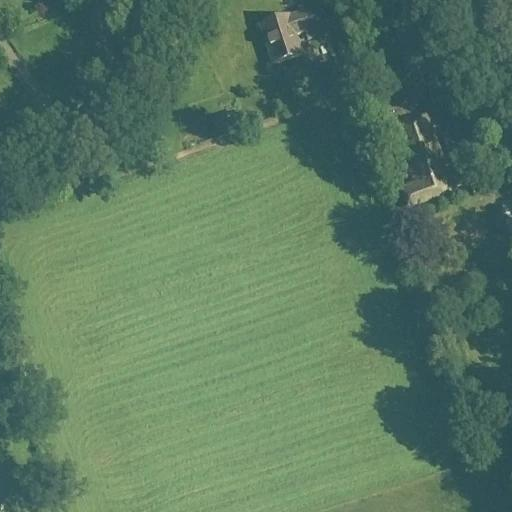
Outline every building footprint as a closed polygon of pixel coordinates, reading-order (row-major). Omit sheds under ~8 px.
[(298,16),(260,27),(272,66),(300,58),(294,38),(304,35),(306,41),(327,35),(319,5),(297,11),(298,16)] [(391,35),(407,79),(436,70),(419,24),(391,35)] [(314,75),(323,102),(348,94),(339,67),(314,75)] [(145,121),(148,132),(164,126),(159,114),(145,121)] [(392,129),(412,186),(399,191),(406,213),(452,197),(424,117),(392,129)] [(222,134),(232,131),(228,120),(218,123),(222,134)] [(511,148),(503,152),(511,171),(511,170),(511,148)] [(459,174),(449,178),(454,191),(463,188),(459,174)]
